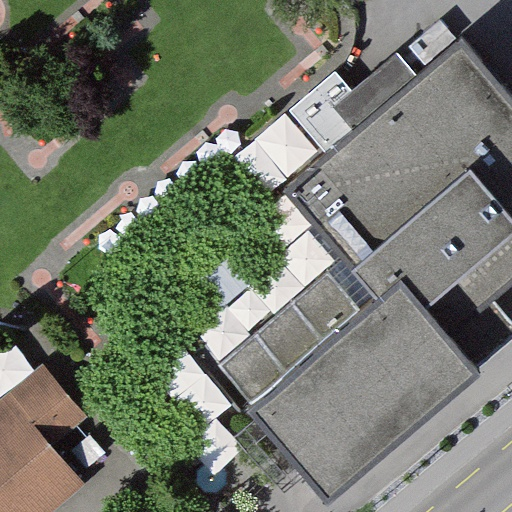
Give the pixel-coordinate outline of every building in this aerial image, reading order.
[(454,327),(511,278),(511,92),(468,40),(316,165),(287,189),(368,281),(394,259),(454,327)] [(253,278),(223,246),(191,274),(221,307),(253,278)] [(454,327),(394,259),(368,281),(241,391),(254,407),(329,493),(483,360),(454,327)] [(236,366),(274,324),(245,299),(208,340),(236,366)] [(0,511),(41,511),(81,478),(52,444),(89,412),(45,362),(0,401),(0,511)]
